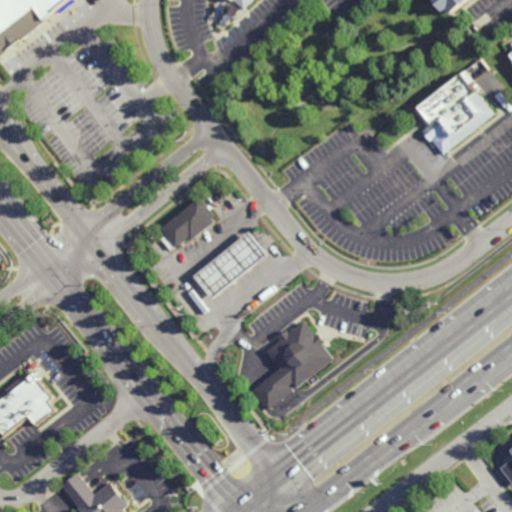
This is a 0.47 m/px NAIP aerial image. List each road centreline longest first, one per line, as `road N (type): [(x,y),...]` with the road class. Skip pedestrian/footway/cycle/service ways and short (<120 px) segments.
road 1 (residential): [(152,0),(155,38),(174,79),(312,251),(334,267),(371,282),(425,280),(460,264),(511,222)]
road 2 (tertiary): [(259,489),(251,438),(9,140)]
road 3 (tertiary): [(0,202),(209,469),(259,489)]
road 4 (trunk): [(488,309),(259,489)]
road 5 (residential): [(0,327),(228,147)]
road 6 (residential): [(214,130),(0,301)]
road 7 (residential): [(0,497),(29,491),(149,393)]
road 8 (residential): [(376,511),(511,407)]
road 9 (trunk): [(301,511),(428,413)]
